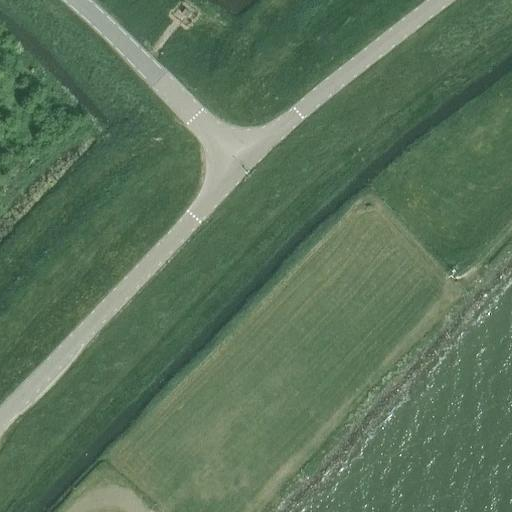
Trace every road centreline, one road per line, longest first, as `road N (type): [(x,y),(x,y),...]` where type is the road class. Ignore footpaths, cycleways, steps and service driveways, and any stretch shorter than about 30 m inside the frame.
road 1 (tertiary): [(0,423),(244,163)]
road 2 (tertiary): [(244,163),(445,0)]
road 3 (unclassified): [(244,163),(73,0)]
